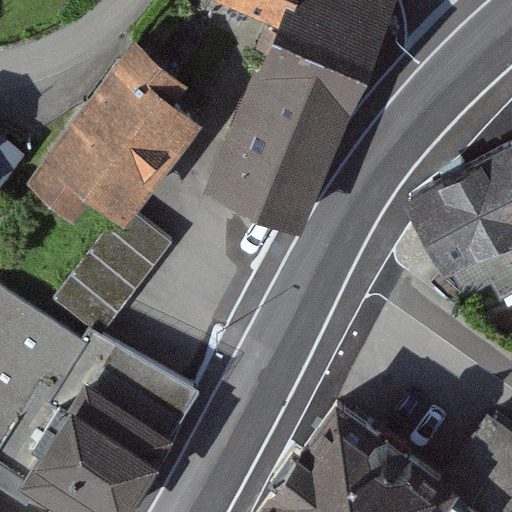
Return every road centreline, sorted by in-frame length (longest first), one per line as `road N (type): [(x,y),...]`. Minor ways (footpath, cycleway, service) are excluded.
road 1 (tertiary): [(324,274),(422,112),(484,43)]
road 2 (tertiary): [(193,511),(324,274)]
road 3 (residential): [(324,274),(511,383)]
road 4 (residential): [(120,0),(48,59),(0,67)]
